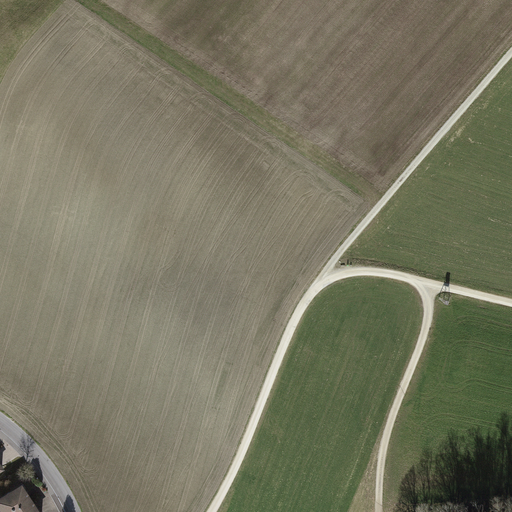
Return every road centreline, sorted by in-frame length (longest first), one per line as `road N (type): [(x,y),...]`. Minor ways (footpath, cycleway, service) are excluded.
road 1 (track): [(66,0),(378,208)]
road 2 (track): [(511,54),(326,272)]
road 3 (track): [(209,511),(289,334),(326,272)]
road 4 (track): [(419,280),(423,327),(380,463),(380,511)]
road 5 (track): [(326,272),(373,271),(511,302)]
